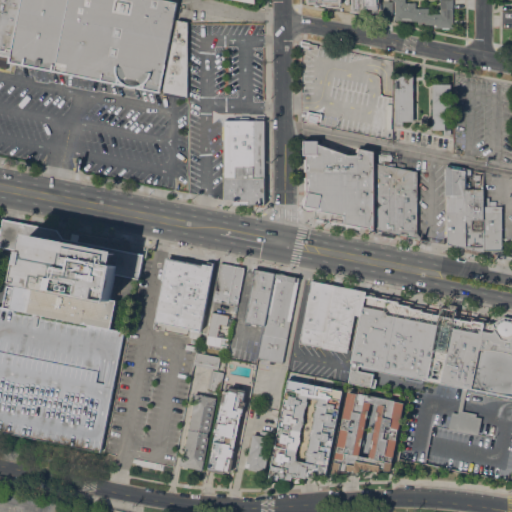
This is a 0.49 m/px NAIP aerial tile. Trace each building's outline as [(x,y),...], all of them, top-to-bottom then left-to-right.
[(167,0),(177,2),(165,64),(166,64),(160,93),(137,88),(133,88),(129,87),(126,86),(123,85),(117,83),(117,84),(100,81),(100,80),(8,62),(6,69),(0,67),(0,0),(167,0)] [(373,11),(373,12),(370,11),(370,10),(368,10),(368,11),(365,11),(365,10),(357,10),(357,0),(379,0),(379,11),(373,11)] [(415,3),(415,8),(430,8),(430,13),(440,13),(440,0),(452,0),(453,27),(448,27),(448,28),(442,28),(442,27),(434,27),(434,26),(432,26),(432,24),(418,25),(418,20),(401,20),(401,19),(395,19),(395,1),(393,1),(393,0),(405,0),(405,3),(415,3)] [(382,2),(392,2),(392,15),(382,15),(382,2)] [(187,97),(185,96),(185,99),(164,94),(164,92),(163,92),(163,87),(177,19),(187,22),(187,97)] [(317,45),(317,48),(309,46),(308,47),(300,46),(300,40),(309,42),(309,44),(317,45)] [(413,121),(402,121),(402,126),(395,126),(395,121),(395,76),(413,76),(413,121)] [(450,134),(443,134),(443,129),(432,129),(433,84),(451,84),(450,134)] [(322,114),(321,121),(318,121),(317,124),(307,122),(308,119),(305,118),(307,111),(322,114)] [(225,119),(234,119),(249,120),(264,120),(264,201),(232,201),(232,197),(224,197),(225,119)] [(374,229),(314,217),(316,208),(315,208),(313,209),(311,210),(309,211),(306,210),(303,208),(301,205),(301,202),(302,199),(306,195),(306,155),(303,155),(303,140),(318,140),(318,144),(350,155),(357,155),(360,148),(374,151),(374,156),(374,163),(374,229)] [(394,235),(374,229),(374,163),(396,167),(394,235)] [(446,164),(465,168),(465,188),(465,248),(447,244),(446,164)] [(396,167),(417,172),(417,239),(394,235),(396,167)] [(465,188),(483,188),(483,206),(483,250),(483,251),(465,248),(465,188)] [(483,206),(502,206),(502,250),(483,250),(483,206)] [(143,254),(138,279),(121,275),(111,328),(124,331),(100,452),(0,431),(0,306),(2,307),(7,285),(13,287),(20,250),(0,246),(0,235),(3,220),(58,231),(63,238),(143,254)] [(155,321),(164,280),(161,279),(165,257),(202,264),(202,263),(206,264),(207,260),(214,262),(200,330),(155,321)] [(224,300),(221,299),(220,301),(213,300),(220,263),(231,265),(224,300)] [(231,265),(244,268),(237,304),(228,302),(228,300),(224,300),(231,265)] [(264,328),(260,328),(261,325),(245,322),(255,270),(275,274),(264,328)] [(276,270),(299,274),(298,278),(298,281),(282,363),(258,358),(276,270)] [(312,280),(326,283),(313,345),(299,342),(312,280)] [(326,283),(338,286),(326,347),(313,345),(326,283)] [(338,286),(349,288),(337,350),(326,347),(338,286)] [(349,288),(359,290),(365,291),(361,315),(354,314),(346,352),(337,350),(349,288)] [(362,367),(359,367),(359,371),(373,374),(372,378),(376,379),(374,387),(349,382),(352,363),(351,362),(361,315),(365,292),(374,293),(374,297),(376,297),(362,367)] [(373,369),(362,367),(376,297),(386,299),(373,369)] [(385,372),(373,369),(386,299),(399,301),(398,304),(385,372)] [(397,374),(385,372),(398,304),(411,306),(411,308),(397,374)] [(433,347),(439,315),(441,307),(454,310),(453,316),(451,326),(446,350),(433,347)] [(409,376),(397,374),(411,308),(423,310),(422,312),(409,376)] [(212,312),(229,315),(228,318),(233,319),(231,326),(220,324),(218,332),(223,333),(222,337),(228,338),(225,350),(209,347),(210,345),(205,344),(212,312)] [(427,379),(409,376),(422,312),(439,315),(433,347),(427,379)] [(470,319),(453,316),(451,326),(446,350),(439,382),(457,385),(468,330),(470,319)] [(511,396),(511,317),(502,316),(492,324),(484,322),(482,331),(471,388),(511,396)] [(471,388),(482,331),(484,322),(470,319),(468,330),(457,385),(471,388)] [(446,350),(439,382),(427,379),(433,347),(446,350)] [(220,357),(218,369),(194,365),(196,353),(220,357)] [(219,393),(207,390),(211,370),(223,372),(219,393)] [(268,479),(289,377),(296,378),(295,381),(336,389),(336,386),(343,388),(326,475),(323,474),(322,476),(317,474),(316,475),(309,474),(309,477),(305,476),(305,478),(297,476),(297,477),(292,476),(291,479),(279,477),(278,481),(268,479)] [(215,434),(214,433),(216,422),(217,422),(222,402),(221,401),(224,390),(228,391),(229,387),(238,388),(246,389),(243,401),(245,401),(242,414),(241,414),(233,449),(234,450),(232,459),(233,459),(231,471),(225,469),(224,474),(208,470),(215,434)] [(346,470),(346,472),(331,473),(348,392),(351,392),(351,389),(357,391),(357,393),(394,400),(395,398),(401,399),(401,402),(404,403),(390,471),(379,469),(379,472),(360,468),(359,473),(346,470)] [(466,389),(463,403),(462,410),(476,413),(475,416),(481,417),(478,433),(448,428),(451,411),(457,412),(459,403),(462,389),(466,389)] [(210,430),(209,430),(208,437),(209,437),(203,470),(180,465),(182,455),(184,455),(194,406),(191,405),(194,393),(217,398),(210,430)] [(264,472),(248,469),(249,463),(247,462),(252,434),(259,435),(260,430),(270,432),(269,437),(266,455),(268,455),(264,472)]
